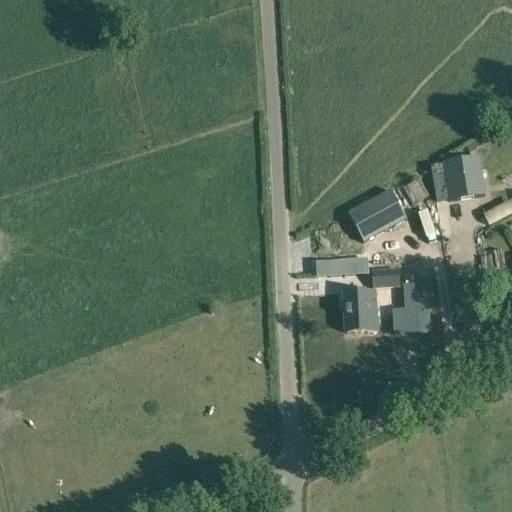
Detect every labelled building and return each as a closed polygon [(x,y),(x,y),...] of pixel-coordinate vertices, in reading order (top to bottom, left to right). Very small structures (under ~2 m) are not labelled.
[(485,198),(479,159),(443,164),(443,166),(449,201),(449,204),(485,198)] [(436,203),(449,201),(443,166),(431,168),(436,203)] [(391,193),(349,216),(364,244),(406,221),(391,193)] [(366,262),(319,265),(319,277),(367,274),(366,262)] [(373,273),(374,290),(399,289),(398,271),(373,273)] [(394,336),(430,334),(428,286),(404,288),(405,311),(393,312),(394,336)] [(345,296),(348,335),(372,333),(371,321),(376,321),(375,294),(345,296)]
